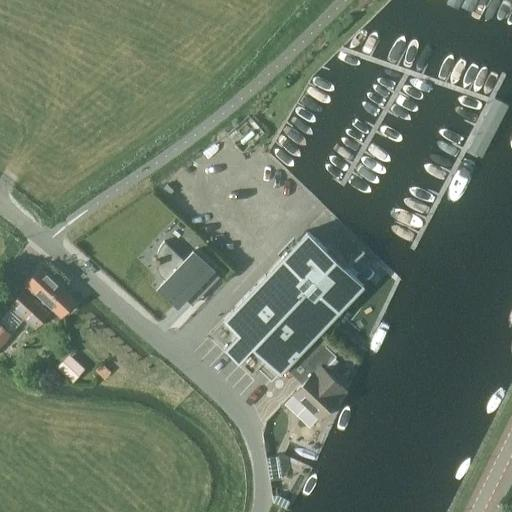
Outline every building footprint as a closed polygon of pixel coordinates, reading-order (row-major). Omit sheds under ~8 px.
[(305,230),(208,331),(250,371),(264,357),(279,370),(298,351),(318,329),(361,284),(305,230)] [(162,276),(165,280),(160,285),(178,302),(189,291),(198,299),(220,276),(193,251),(185,259),(164,241),(162,243),(160,246),(158,250),(157,253),(157,257),(156,257),(155,263),(156,263),(157,268),(159,272),(162,276)] [(21,285),(24,288),(9,304),(33,325),(51,306),(59,314),(62,311),(63,312),(67,312),(73,305),(73,302),(71,301),(74,298),(39,265),(21,285)] [(0,346),(13,333),(0,321),(0,346)] [(316,368),(294,392),(320,417),(345,390),(323,368),(336,355),(325,343),(329,340),(318,329),(298,351),(316,368)] [(86,368),(69,353),(57,366),(73,381),(86,368)]
